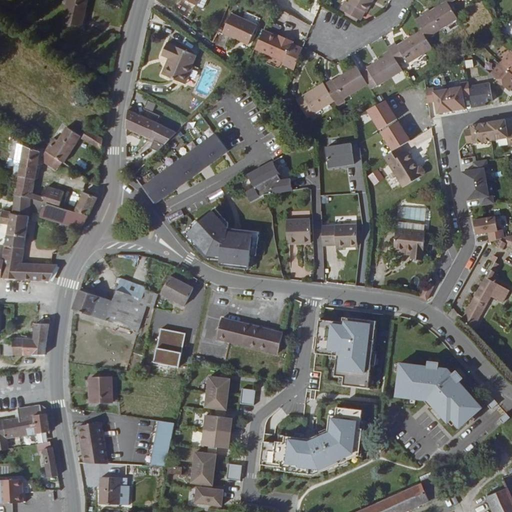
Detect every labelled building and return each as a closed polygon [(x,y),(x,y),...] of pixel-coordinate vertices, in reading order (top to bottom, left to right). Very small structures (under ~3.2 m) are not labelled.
[(176,0),(194,8),(198,0),(176,0)] [(357,21),(369,0),(347,0),(345,3),(342,1),(337,9),(340,12),(356,20),(357,21)] [(423,38),(454,20),(445,4),(443,1),(425,12),(425,13),(412,21),(418,31),(423,38)] [(69,7),(61,37),(81,43),(89,13),(69,7)] [(356,20),(340,12),(338,16),(352,24),(353,24),(356,20)] [(228,16),(219,35),(244,47),(253,28),(228,16)] [(398,68),(430,49),(423,38),(418,31),(394,46),(393,44),(386,48),(386,49),(398,68)] [(287,51),(288,48),(278,44),(277,45),(274,44),(259,36),(252,50),(281,63),(280,66),(291,70),(297,55),(287,51)] [(175,83),(189,65),(188,64),(193,57),(170,40),(163,48),(169,53),(157,69),(175,83)] [(368,89),(399,70),(398,68),(386,49),(380,54),(381,56),(357,72),(365,84),(368,89)] [(511,76),(511,54),(506,50),(496,62),(511,76)] [(511,76),(496,62),(486,74),(505,90),(511,82),(511,76)] [(341,99),(365,84),(357,72),(353,66),(322,85),(331,100),(339,95),(341,99)] [(457,97),(464,95),(462,86),(462,81),(455,83),(456,87),(441,89),(445,112),(453,110),(459,109),(457,97)] [(322,85),(321,83),(293,99),(305,117),(331,100),(322,85)] [(487,101),(483,83),(462,86),(464,95),(466,108),(473,107),(479,105),(479,103),(487,101)] [(441,89),(428,91),(427,87),(418,88),(421,103),(429,101),(431,114),(438,113),(445,112),(441,89)] [(334,105),(343,100),(341,99),(339,95),(331,100),(334,105)] [(401,116),(389,95),(370,106),(382,127),(401,116)] [(150,124),(125,115),(123,131),(162,148),(175,136),(150,124)] [(413,136),(401,116),(382,127),(394,147),(413,136)] [(510,144),(508,130),(501,131),(498,119),(490,121),(480,123),(483,140),(501,137),(503,145),(510,144)] [(483,140),(480,123),(470,124),(464,125),(464,129),(458,130),(460,142),(466,142),(467,142),(483,140)] [(58,168),(74,139),(59,131),(51,144),(47,142),(38,157),(58,168)] [(97,157),(99,142),(81,133),(77,141),(90,150),(89,156),(97,157)] [(217,137),(137,188),(150,205),(230,155),(217,137)] [(356,165),(353,148),(346,150),(345,144),(319,149),(323,169),(341,166),(341,168),(356,165)] [(14,166),(17,151),(11,148),(8,165),(14,166)] [(416,176),(417,173),(414,169),(411,168),(410,169),(409,170),(405,163),(406,162),(401,153),(397,155),(393,148),(377,158),(395,189),(416,176)] [(28,182),(32,159),(17,151),(14,166),(8,165),(6,177),(11,179),(28,182)] [(53,176),(58,168),(38,157),(37,160),(40,170),(53,176)] [(483,180),(481,172),(480,166),(484,166),(483,159),(469,162),(470,168),(458,170),(459,178),(460,184),(483,180)] [(284,163),(247,169),(250,192),(246,192),(247,200),(292,194),(290,179),(280,180),(278,168),(284,167),(284,163)] [(376,181),(370,173),(362,179),(368,187),(376,181)] [(26,197),(28,182),(11,179),(8,196),(26,201),(26,197)] [(485,195),(483,180),(460,184),(461,192),(462,199),(475,196),(476,204),(491,201),(490,194),(485,195)] [(55,210),(60,196),(41,190),(39,196),(54,201),(52,209),(55,210)] [(88,210),(93,200),(91,199),(78,195),(69,214),(83,219),(88,210)] [(0,243),(18,246),(24,206),(38,210),(36,219),(77,230),(83,219),(69,214),(55,210),(52,209),(26,201),(8,196),(6,209),(0,208),(0,222),(3,223),(0,243)] [(52,209),(54,201),(39,196),(37,200),(26,197),(26,201),(52,209)] [(222,224),(211,211),(195,225),(192,221),(178,234),(183,240),(195,254),(199,259),(214,261),(213,267),(243,271),(244,256),(250,257),(253,233),(222,229),(222,224)] [(494,230),(492,215),(469,219),(471,227),(472,233),(484,231),(486,239),(500,237),(499,229),(494,230)] [(281,220),(282,244),(306,243),(305,219),(281,220)] [(416,233),(417,225),(390,223),(390,231),(416,233)] [(351,247),(350,225),(315,226),(316,245),(336,245),(336,247),(351,247)] [(417,257),(419,233),(416,233),(390,231),(388,231),(387,254),(399,255),(399,252),(405,252),(405,255),(405,256),(417,257)] [(511,248),(511,234),(508,235),(504,242),(503,244),(510,248),(511,248)] [(503,244),(504,242),(499,239),(494,246),(500,250),(503,244)] [(50,271),(49,268),(16,263),(18,246),(0,243),(0,280),(44,282),(50,271)] [(492,273),(497,265),(492,263),(488,270),(492,273)] [(470,327),(489,296),(499,302),(506,290),(493,282),(492,284),(487,280),(492,273),(488,270),(458,320),(470,327)] [(187,293),(164,280),(154,296),(177,309),(187,293)] [(421,298),(427,288),(419,284),(413,294),(421,298)] [(132,330),(144,305),(112,294),(109,302),(75,290),(69,312),(127,332),(129,329),(132,330)] [(363,391),(368,341),(365,340),(366,332),(369,332),(370,324),(341,318),(340,326),(336,325),(313,323),(310,352),(320,353),(319,358),(331,359),(334,363),(333,367),(330,366),(329,379),(334,379),(338,380),(338,386),(337,388),(363,391)] [(216,322),(211,343),(273,358),(278,336),(216,322)] [(42,341),(45,323),(39,323),(38,326),(30,326),(29,343),(9,343),(9,349),(8,357),(40,357),(42,341)] [(173,371),(177,353),(180,339),(156,334),(153,345),(149,366),(173,371)] [(0,357),(8,357),(9,349),(0,349),(0,357)] [(476,408),(454,382),(456,380),(451,374),(449,376),(445,371),(436,370),(436,367),(423,366),(423,368),(395,366),(394,375),(393,375),(390,398),(417,401),(422,402),(427,408),(442,424),(446,420),(454,429),(476,408)] [(109,406),(107,380),(85,381),(87,407),(109,406)] [(223,399),(225,384),(221,383),(215,382),(204,381),(202,397),(223,399)] [(249,402),(250,394),(237,393),(236,400),(249,402)] [(221,414),(223,399),(202,397),(200,412),(211,413),(221,414)] [(477,403),(486,411),(489,407),(481,399),(477,403)] [(249,409),(249,402),(236,400),(235,408),(249,409)] [(427,408),(422,402),(417,401),(425,410),(427,408)] [(48,422),(47,413),(42,414),(40,406),(40,404),(18,408),(19,418),(12,419),(13,428),(17,428),(17,426),(28,425),(28,434),(49,430),(48,422)] [(334,465),(342,462),(342,463),(354,458),(352,455),(353,448),(356,448),(358,431),(356,431),(358,413),(332,410),(331,419),(327,418),(325,425),(323,432),(323,436),(318,439),(316,437),(312,439),(305,442),(280,440),(280,446),(274,445),(272,445),(271,446),(258,445),(256,468),(282,471),(282,475),(309,478),(309,475),(314,473),(316,476),(335,467),(334,465)] [(501,414),(494,420),(498,424),(505,418),(501,414)] [(28,434),(28,425),(17,426),(17,428),(13,428),(12,419),(0,421),(0,449),(9,448),(8,437),(28,434)] [(225,438),(227,423),(221,422),(210,420),(201,419),(199,435),(225,438)] [(511,421),(502,427),(511,450),(511,421)] [(164,471),(168,451),(172,428),(159,426),(150,470),(164,471)] [(104,468),(107,430),(83,429),(81,466),(104,468)] [(224,453),(225,438),(199,435),(198,450),(204,451),(212,452),(224,453)] [(54,458),(51,440),(38,444),(38,449),(42,448),(47,476),(57,475),(54,458)] [(210,474),(211,459),(203,458),(190,457),(189,472),(210,474)] [(237,477),(237,470),(224,468),(223,476),(237,477)] [(208,490),(210,474),(189,472),(187,487),(199,489),(208,490)] [(236,485),(237,477),(223,476),(222,484),(236,485)] [(410,489),(421,485),(419,479),(408,484),(410,489)] [(18,496),(16,481),(0,482),(0,505),(21,504),(20,495),(18,496)] [(116,509),(117,482),(99,481),(97,508),(116,509)] [(407,511),(428,503),(422,484),(421,485),(410,489),(358,511),(511,511),(511,507),(501,481),(482,490),(490,511),(407,511)] [(217,511),(219,495),(208,493),(199,493),(193,492),(191,508),(198,508),(205,509),(217,511)]
